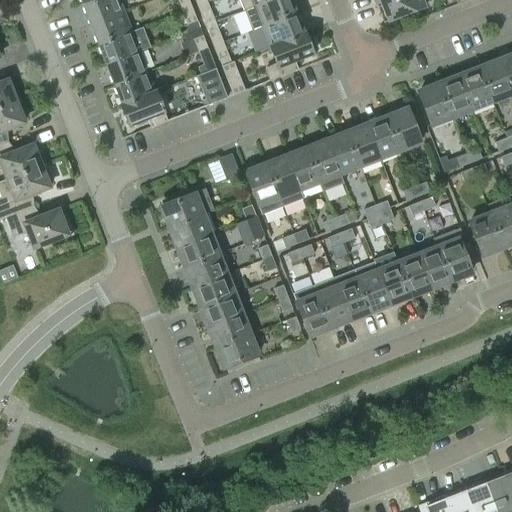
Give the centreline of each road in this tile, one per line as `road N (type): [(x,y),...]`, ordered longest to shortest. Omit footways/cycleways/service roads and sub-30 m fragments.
road 1 (residential): [(132,277),(191,427),(491,305),(511,289)]
road 2 (residential): [(99,181),(371,78)]
road 3 (residential): [(304,511),(511,424)]
road 4 (residential): [(99,181),(28,0)]
road 5 (residential): [(0,386),(41,337),(132,277)]
road 6 (residential): [(371,78),(384,51),(511,5)]
